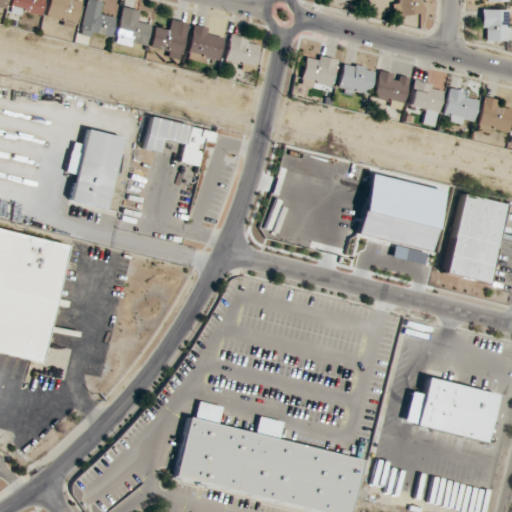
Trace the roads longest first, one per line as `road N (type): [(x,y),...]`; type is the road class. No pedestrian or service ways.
road 1 (tertiary): [(3,511),(111,422),(192,313),(247,194),(286,31)]
road 2 (tertiary): [(224,253),(511,324)]
road 3 (residential): [(511,68),(298,17)]
